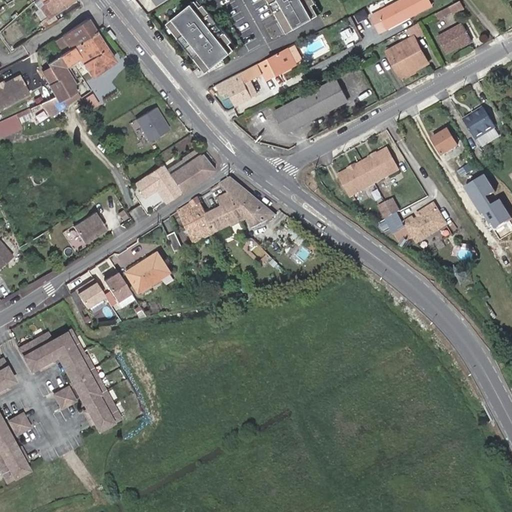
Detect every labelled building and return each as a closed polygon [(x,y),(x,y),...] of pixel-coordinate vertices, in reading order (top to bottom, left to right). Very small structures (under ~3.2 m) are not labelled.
[(42,0),(47,8),(51,13),(52,15),(53,15),(54,16),(75,0),(42,0)] [(211,62),(213,64),(233,47),(228,41),(231,38),(202,2),(199,5),(195,0),(191,0),(168,19),(174,25),(171,27),(203,68),(211,62)] [(317,4),(314,0),(272,0),(273,1),(270,3),(288,33),(303,24),(302,22),(306,20),(302,13),(317,4)] [(400,0),(380,10),(386,22),(388,27),(433,4),(431,0),(400,0)] [(469,7),(463,0),(461,0),(436,13),(440,19),(453,13),(454,14),(469,7)] [(386,22),(380,10),(372,15),(378,26),(386,22)] [(53,15),(52,15),(41,22),(45,29),(49,27),(58,21),(54,16),(53,15)] [(113,57),(89,17),(54,41),(63,56),(48,66),(57,82),(49,87),(55,99),(19,115),(20,118),(22,122),(48,111),(56,105),(78,89),(64,67),(78,59),(80,62),(82,61),(90,73),(113,57)] [(388,27),(386,22),(378,26),(380,32),(388,27)] [(463,45),(473,40),(464,23),(439,36),(448,53),(463,45)] [(408,51),(421,45),(416,36),(403,42),(408,51)] [(430,62),(421,45),(408,51),(403,42),(388,50),(393,59),(398,57),(407,74),(417,69),(430,62)] [(289,47),(269,58),(258,64),(262,71),(267,68),(271,76),(297,63),(289,47)] [(116,61),(113,57),(90,73),(93,77),(116,61)] [(398,57),(393,59),(402,76),(407,74),(398,57)] [(262,71),(258,64),(243,72),(239,74),(239,75),(235,77),(218,86),(223,94),(230,91),(237,105),(258,94),(255,87),(247,91),(244,83),(263,73),(262,71)] [(0,108),(30,92),(20,75),(0,85),(0,108)] [(348,100),(337,79),(276,111),(286,132),(307,122),(305,118),(326,107),(328,111),(348,100)] [(56,105),(48,111),(51,115),(59,110),(56,105)] [(474,136),(495,124),(481,105),(472,110),(473,112),(464,118),(474,136)] [(156,107),(135,120),(149,142),(170,128),(156,107)] [(0,123),(0,140),(0,141),(3,140),(0,133),(0,127),(20,118),(19,115),(0,123)] [(481,145),(500,135),(496,128),(477,138),(481,145)] [(444,155),(459,145),(449,129),(434,139),(444,155)] [(216,169),(199,149),(175,164),(171,160),(135,184),(154,208),(167,200),(168,202),(216,169)] [(386,149),(338,176),(350,198),(398,170),(386,149)] [(252,228),(277,215),(232,177),(222,184),(246,205),(238,209),(244,220),(246,218),(252,228)] [(486,177),(467,189),(493,230),(511,218),(511,217),(501,200),(492,205),(487,197),(495,192),(486,177)] [(135,196),(147,215),(155,210),(154,208),(135,184),(135,196)] [(215,232),(216,233),(231,226),(242,221),(244,220),(238,209),(246,205),(222,184),(198,199),(215,232)] [(396,197),(382,205),(388,217),(402,209),(396,197)] [(198,199),(180,211),(195,243),(216,233),(215,232),(198,199)] [(417,242),(447,226),(436,206),(424,211),(426,215),(407,225),(417,242)] [(97,213),(75,227),(86,244),(108,230),(97,213)] [(169,237),(175,252),(184,248),(177,233),(169,237)] [(0,264),(11,256),(0,243),(0,264)] [(145,268),(130,277),(141,293),(172,275),(159,255),(143,265),(145,268)] [(128,273),(130,277),(145,268),(143,265),(142,264),(128,273)] [(118,273),(105,282),(118,302),(132,293),(118,273)] [(105,296),(94,280),(77,291),(88,307),(105,296)] [(22,348),(34,369),(42,365),(44,368),(56,362),(54,358),(59,355),(88,409),(85,411),(91,424),(95,422),(100,430),(121,418),(73,330),(54,340),(50,333),(22,348)] [(14,380),(2,359),(0,359),(0,465),(8,480),(29,468),(24,460),(28,458),(21,446),(18,447),(0,414),(0,391),(8,388),(6,384),(14,380)] [(68,388),(56,394),(63,409),(76,402),(68,388)] [(18,433),(31,426),(23,412),(11,419),(18,433)]
